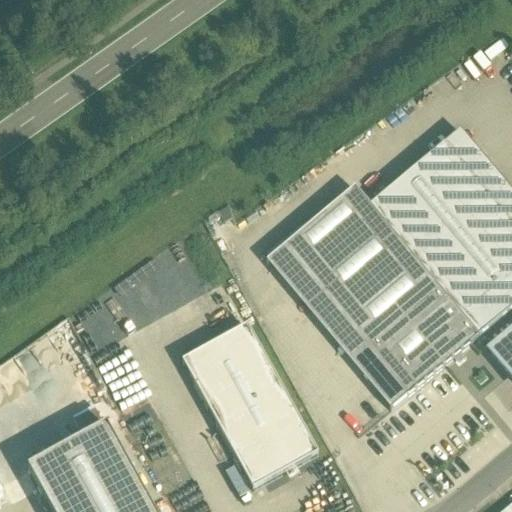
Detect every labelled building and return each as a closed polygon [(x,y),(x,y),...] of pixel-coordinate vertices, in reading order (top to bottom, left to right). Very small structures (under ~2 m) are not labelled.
[(511,228),(448,151),(463,138),(461,136),(371,212),(478,342),(511,315),(511,228)] [(390,415),(478,342),(371,212),(356,194),(267,266),(390,415)] [(318,459),(247,332),(182,367),(253,494),(318,459)] [(511,341),(492,358),(511,380),(511,341)] [(30,473),(50,511),(149,511),(107,432),(30,473)]
